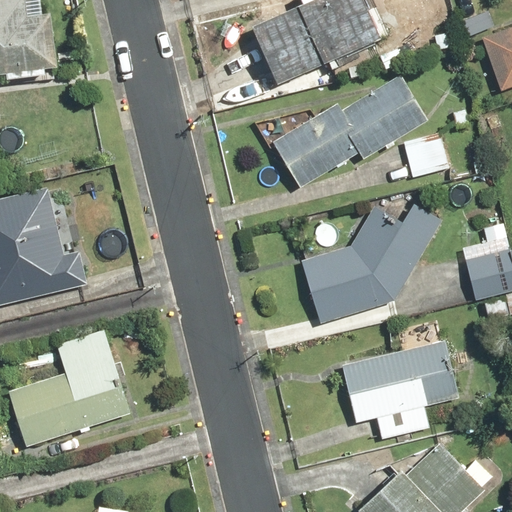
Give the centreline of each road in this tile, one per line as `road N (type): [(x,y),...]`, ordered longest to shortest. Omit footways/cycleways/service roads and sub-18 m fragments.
road 1 (residential): [(251,511),(123,0)]
road 2 (unknown): [(11,480),(231,432)]
